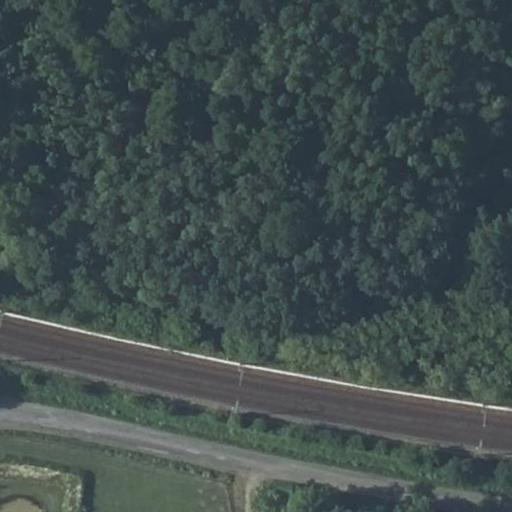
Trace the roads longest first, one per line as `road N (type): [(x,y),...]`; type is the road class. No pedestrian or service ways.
road 1 (track): [(511,378),(0,267)]
road 2 (unclassified): [(0,414),(492,511)]
road 3 (track): [(286,330),(411,283),(511,266)]
